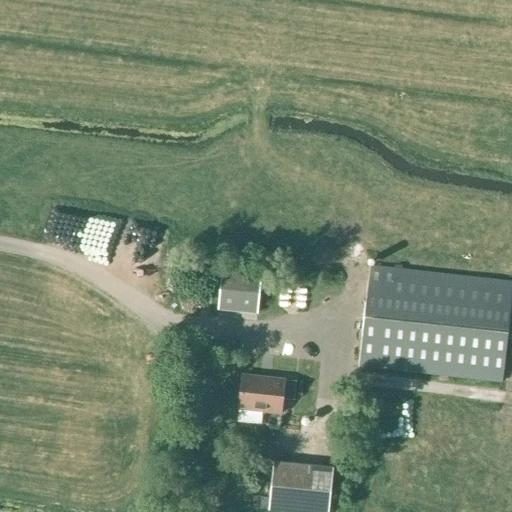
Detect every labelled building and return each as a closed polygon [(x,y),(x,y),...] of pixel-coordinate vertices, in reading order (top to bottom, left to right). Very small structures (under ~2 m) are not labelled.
[(511,294),(511,281),(368,266),(357,367),(502,383),(511,294)] [(221,268),(216,310),(256,315),(260,273),(221,268)] [(285,378),(241,374),(237,410),(281,415),(285,378)] [(355,422),(334,420),(330,466),(350,468),(355,422)] [(328,511),(333,467),(273,461),(268,511),(279,511),(328,511)]
